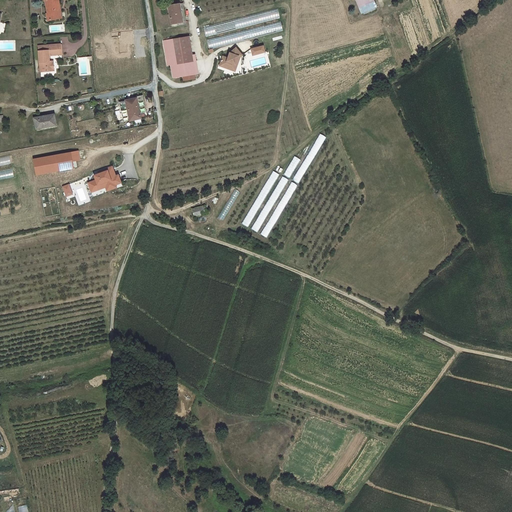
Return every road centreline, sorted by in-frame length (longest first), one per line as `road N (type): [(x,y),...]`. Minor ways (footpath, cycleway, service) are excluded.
road 1 (track): [(492,0),(274,165),(181,209),(148,206)]
road 2 (track): [(144,215),(293,270),(455,348),(511,361)]
road 3 (track): [(106,511),(116,407),(114,291),(144,215)]
road 4 (unclassified): [(144,215),(158,138),(144,0)]
road 5 (track): [(0,240),(144,215)]
